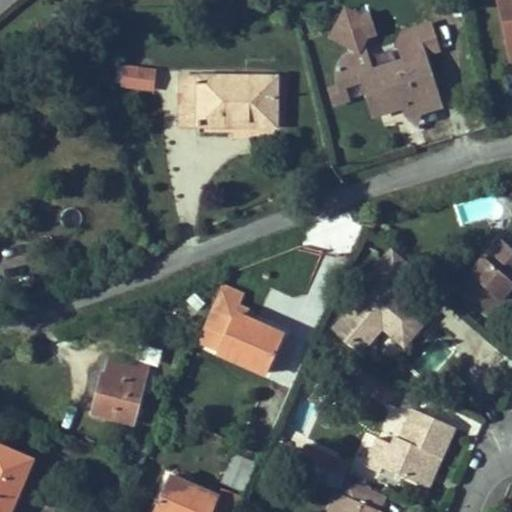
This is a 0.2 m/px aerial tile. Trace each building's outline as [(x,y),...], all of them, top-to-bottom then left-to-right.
[(511,0),(496,0),(505,40),(511,38),(511,0)] [(441,105),(424,54),(424,53),(403,60),(371,70),(363,42),(366,35),(376,32),(370,13),(360,16),(345,8),(331,36),(350,45),(351,51),(344,55),(340,61),(337,68),(336,77),(339,86),(339,87),(345,85),(362,79),(374,114),(393,108),(390,98),(400,95),(403,105),(407,116),(420,112),(441,105)] [(439,49),(431,23),(402,32),(397,41),(403,60),(424,53),(424,54),(439,49)] [(150,88),(153,70),(126,67),(123,85),(150,88)] [(275,122),(276,77),(182,76),(181,116),(198,117),(198,119),(249,120),(249,125),(275,125),(275,122)] [(287,94),(287,77),(276,77),(275,122),(284,122),(285,93),(287,94)] [(350,98),(345,85),(339,87),(339,86),(328,89),(333,104),(350,98)] [(403,105),(400,95),(390,98),(393,108),(403,105)] [(418,126),(420,112),(407,116),(418,126)] [(511,284),(511,247),(500,237),(458,285),(496,318),(507,304),(500,298),(511,284)] [(427,317),(397,292),(417,269),(392,248),(372,272),(377,277),(335,327),(362,350),(377,332),(373,329),(379,322),(382,326),(404,344),(427,317)] [(444,276),(427,262),(419,271),(435,286),(444,276)] [(439,288),(435,286),(419,271),(415,276),(434,293),(439,288)] [(457,287),(444,276),(435,286),(439,288),(449,297),(457,287)] [(507,304),(511,298),(511,284),(500,298),(507,304)] [(239,306),(244,295),(221,285),(213,303),(251,320),(254,313),(239,306)] [(205,303),(195,293),(188,300),(198,310),(205,303)] [(283,334),(251,320),(213,303),(196,342),(266,373),(283,334)] [(377,332),(382,326),(379,322),(373,329),(377,332)] [(321,353),(313,350),(309,359),(317,363),(321,353)] [(132,422),(147,367),(110,357),(106,373),(103,372),(93,412),(132,422)] [(455,427),(413,408),(400,438),(395,436),(392,443),(378,437),(365,465),(380,472),(383,466),(403,475),(419,483),(432,454),(441,458),(455,427)] [(392,443),(395,436),(381,429),(378,437),(392,443)] [(138,470),(149,446),(134,440),(124,463),(138,470)] [(0,511),(8,511),(31,459),(0,445),(0,511)] [(315,464),(320,451),(307,445),(301,458),(311,462),(315,464)] [(349,464),(320,451),(315,464),(322,467),(323,467),(343,476),(349,464)] [(428,487),(441,458),(432,454),(419,483),(428,487)] [(318,476),(322,467),(315,464),(311,462),(307,471),(318,476)] [(403,475),(383,466),(380,472),(400,481),(403,475)] [(343,488),(347,478),(343,476),(323,467),(318,477),(343,488)] [(216,502),(218,497),(217,496),(169,475),(152,511),(235,511),(236,511),(216,502)] [(381,511),(382,511),(379,509),(385,495),(347,478),(343,488),(341,493),(338,491),(328,511),(381,511)] [(236,511),(241,499),(220,490),(217,496),(218,497),(216,502),(236,511)]
